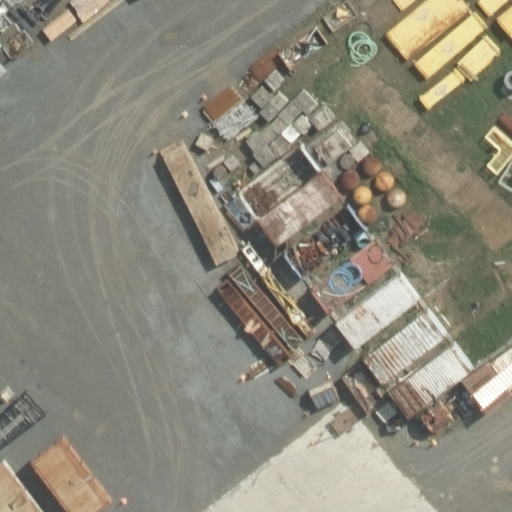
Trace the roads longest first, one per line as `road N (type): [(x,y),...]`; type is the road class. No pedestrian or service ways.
road 1 (unclassified): [(341,511),(130,157),(105,88),(126,58),(210,0)]
road 2 (unknown): [(0,85),(16,79),(56,91),(125,143)]
